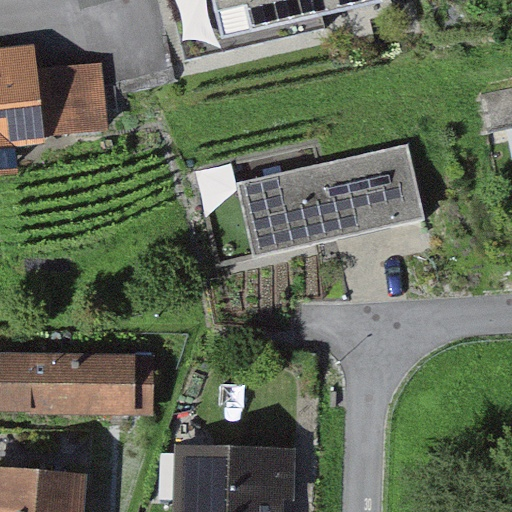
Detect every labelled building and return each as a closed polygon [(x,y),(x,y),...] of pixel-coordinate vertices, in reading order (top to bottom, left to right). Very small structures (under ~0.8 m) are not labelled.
[(231,0),(228,1),(243,62),(388,27),(381,0),(231,0)] [(43,49),(0,53),(0,154),(53,149),(43,49)] [(337,178),(332,157),(209,184),(230,280),(429,235),(412,161),(337,178)] [(0,352),(0,415),(143,422),(146,360),(0,352)] [(267,511),(267,461),(170,463),(171,511),(267,511)] [(80,511),(80,480),(10,480),(9,511),(80,511)]
